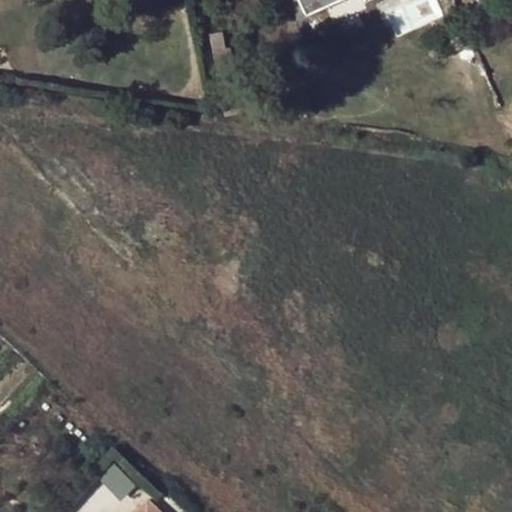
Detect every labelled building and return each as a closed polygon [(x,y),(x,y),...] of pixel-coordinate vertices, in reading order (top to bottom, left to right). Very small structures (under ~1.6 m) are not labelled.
[(306,16),(299,0),(290,0),(299,19),(306,16)] [(299,0),(306,16),(328,7),(326,2),(331,0),(299,0)] [(209,34),(212,50),(226,48),(223,31),(209,34)] [(212,50),(225,115),(249,111),(241,73),(236,73),(231,47),(226,48),(212,50)] [(114,462),(98,478),(121,501),(136,485),(114,462)] [(163,511),(148,497),(133,511),(163,511)]
